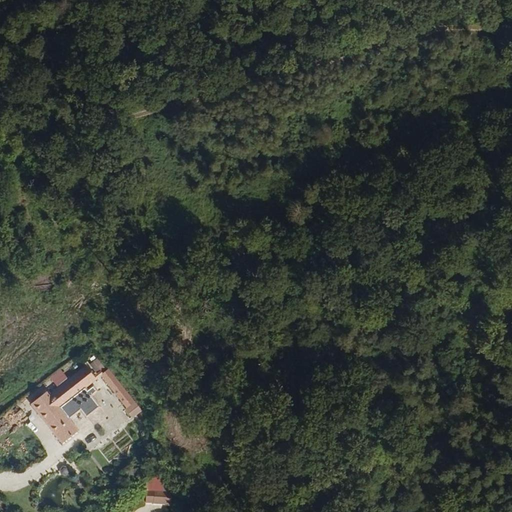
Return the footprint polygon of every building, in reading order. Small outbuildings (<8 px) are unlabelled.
[(50,399),(47,396),(32,409),(67,448),(82,435),(59,409),(94,378),(85,367),(68,382),(58,391),(50,399)] [(57,370),(47,379),(58,391),(68,382),(57,370)] [(111,379),(106,373),(100,379),(105,385),(111,379)] [(117,386),(111,379),(105,385),(111,391),(117,386)] [(117,386),(111,391),(122,404),(128,398),(117,386)] [(150,468),(139,478),(141,482),(142,485),(155,474),(150,468)] [(156,475),(155,474),(142,485),(142,496),(157,495),(157,491),(176,491),(176,479),(171,479),(170,475),(156,475)]
